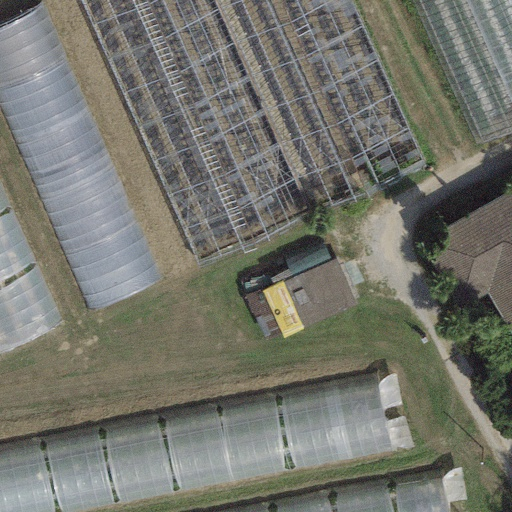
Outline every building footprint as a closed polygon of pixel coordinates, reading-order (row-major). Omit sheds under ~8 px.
[(197,0),(68,0),(190,278),(298,231),(197,0)] [(349,0),(214,0),(314,224),(427,174),(349,0)] [(511,0),(398,0),(466,159),(511,139),(511,0)] [(49,14),(0,34),(0,129),(86,325),(170,289),(49,14)] [(0,189),(0,360),(63,333),(0,189)] [(511,194),(419,244),(454,309),(487,292),(511,338),(511,194)] [(334,241),(260,270),(280,321),(354,293),(334,241)] [(370,381),(0,456),(0,511),(108,511),(385,456),(370,381)] [(443,511),(438,481),(277,511),(443,511)]
